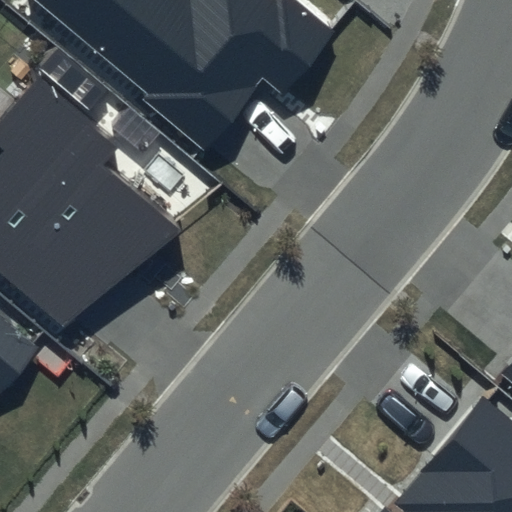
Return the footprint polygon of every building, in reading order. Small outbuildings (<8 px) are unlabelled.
[(42,0),(154,92),(148,99),(204,146),(262,77),(286,97),(342,31),(304,0),(42,0)] [(117,147),(39,75),(0,119),(0,146),(4,150),(0,155),(0,271),(65,326),(181,230),(103,164),(117,147)] [(0,358),(25,329),(0,307),(0,358)] [(511,358),(500,373),(511,382),(511,358)] [(511,511),(511,425),(481,400),(397,503),(407,510),(405,511),(388,511),(381,506),(375,511),(511,511)]
